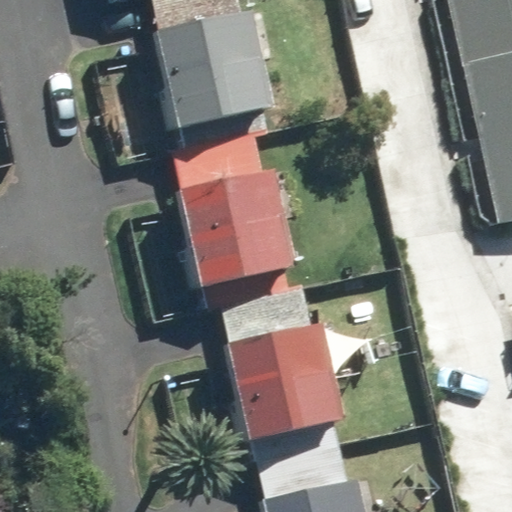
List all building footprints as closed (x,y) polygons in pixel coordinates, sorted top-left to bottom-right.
[(239,15),(235,0),(150,0),(182,131),(275,108),(252,12),(239,15)] [(511,0),(446,0),(498,228),(501,228),(511,225),(511,0)] [(260,179),(248,126),(184,142),(164,146),(199,295),(292,272),(269,176),(260,179)] [(212,297),(248,449),(338,428),(301,276),(212,297)] [(357,511),(338,428),(248,449),(262,511),(357,511)]
